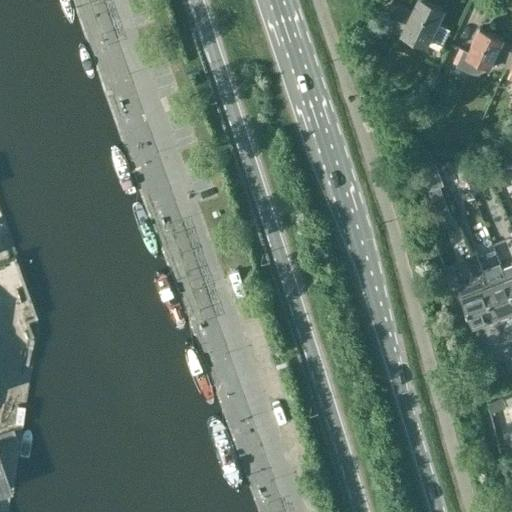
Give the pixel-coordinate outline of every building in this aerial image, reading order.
[(425,44),(428,38),(442,44),(450,27),(436,21),(443,6),(429,0),(417,0),(413,11),(392,1),(382,21),(403,31),(402,33),(425,44)] [(365,23),(355,45),(369,51),(380,29),(365,23)] [(464,47),(457,63),(469,68),(473,70),(478,70),(481,69),(485,66),(487,62),(489,63),(490,63),(492,57),(499,60),(503,52),(508,40),(501,37),(502,35),(480,25),(469,49),(465,47),(464,47)] [(503,52),(499,60),(511,66),(508,75),(511,77),(511,42),(508,40),(503,52)] [(511,159),(490,161),(491,168),(491,169),(511,167),(511,159)] [(488,160),(467,161),(467,169),(488,169),(488,160)] [(448,189),(460,184),(454,166),(441,171),(448,189)] [(466,174),(472,191),(486,186),(481,174),(466,174)] [(441,184),(430,189),(438,211),(450,207),(441,184)] [(467,255),(471,265),(476,263),(481,261),(477,250),(472,252),(467,255)] [(481,261),(476,263),(471,265),(476,278),(460,284),(458,285),(473,323),(496,314),(481,276),(486,274),(481,261)] [(452,263),(442,267),(451,288),(458,285),(460,284),(452,263)] [(511,263),(503,267),(506,275),(511,288),(511,263)] [(481,276),(496,314),(511,307),(511,288),(506,275),(494,280),(491,272),(486,274),(481,276)] [(0,459),(0,490),(10,487),(0,459)]
